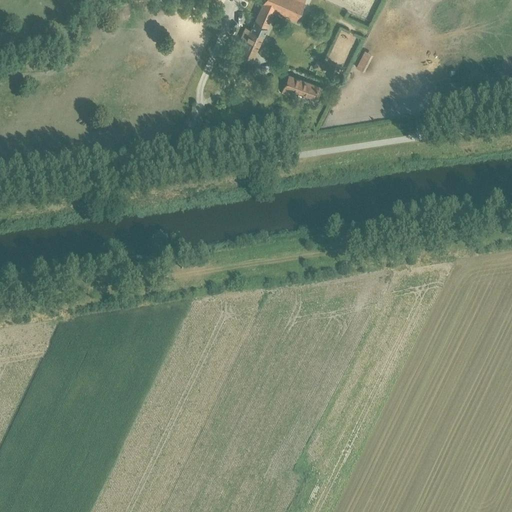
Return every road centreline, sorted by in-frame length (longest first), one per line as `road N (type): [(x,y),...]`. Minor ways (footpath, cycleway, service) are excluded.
road 1 (unclassified): [(511,127),(0,203)]
road 2 (track): [(511,227),(0,303)]
